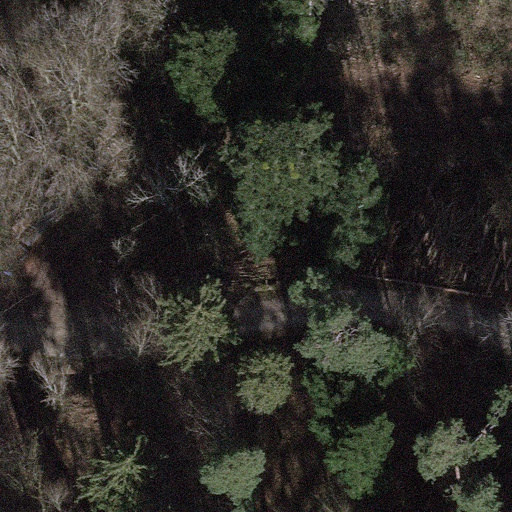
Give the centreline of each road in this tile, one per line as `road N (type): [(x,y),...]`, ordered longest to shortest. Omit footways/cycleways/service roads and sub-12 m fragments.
road 1 (track): [(511,342),(356,318),(195,320),(0,342)]
road 2 (track): [(244,22),(12,343)]
